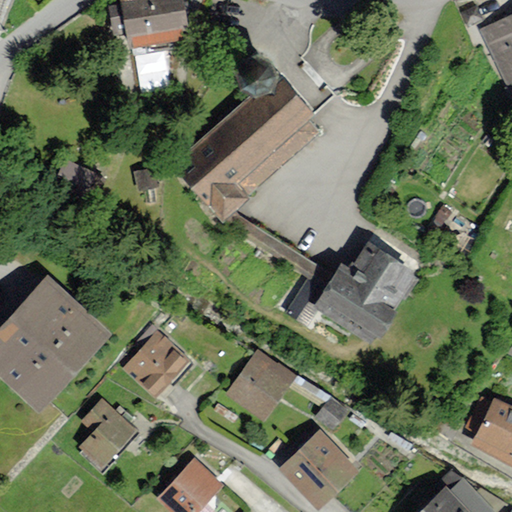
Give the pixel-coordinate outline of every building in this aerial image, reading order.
[(179,0),(124,0),(133,49),(187,39),(179,0)] [(511,11),(479,26),(506,86),(511,83),(511,11)] [(279,79),(181,163),(225,214),(323,130),(279,79)] [(68,158),(57,182),(95,199),(106,175),(68,158)] [(427,276),(375,245),(335,312),(386,343),(427,276)] [(105,333),(48,280),(0,331),(0,373),(36,407),(105,333)] [(307,317),(319,294),(300,285),(289,308),(307,317)] [(188,359),(158,333),(128,367),(157,393),(188,359)] [(293,377),(259,353),(231,393),(266,417),(293,377)] [(134,431),(103,401),(83,422),(95,433),(83,445),(102,464),(134,431)] [(511,407),(499,401),(477,444),(511,461),(511,407)] [(357,469),(321,433),(285,469),(320,505),(357,469)] [(194,511),(220,485),(196,462),(163,498),(178,511),(194,511)] [(467,511),(448,492),(426,511),(467,511)]
